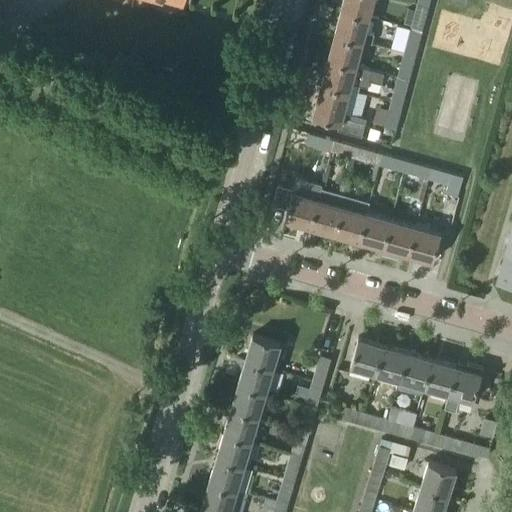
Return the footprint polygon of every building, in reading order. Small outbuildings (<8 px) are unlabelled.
[(0,0),(0,24),(10,0),(0,0)] [(342,0),(340,9),(368,17),(372,2),(379,4),(380,0),(342,0)] [(416,3),(410,28),(421,31),(428,6),(416,3)] [(340,9),(333,33),(362,41),(368,17),(340,9)] [(410,28),(403,52),(415,55),(421,31),(410,28)] [(333,33),(327,58),(355,66),(362,41),(333,33)] [(403,52),(397,77),(408,80),(415,55),(403,52)] [(327,58),(320,82),(349,90),(350,84),(367,88),(369,81),(380,84),(383,73),(355,66),(327,58)] [(397,77),(390,101),(402,104),(408,80),(397,77)] [(320,82),(312,115),(338,122),(337,129),(360,136),(365,118),(343,112),(349,90),(320,82)] [(369,99),(364,116),(376,120),(381,103),(369,99)] [(390,101),(384,126),(395,129),(402,104),(390,101)] [(309,134),(305,145),(330,152),(333,140),(309,134)] [(333,140),(330,152),(354,158),(357,147),(333,140)] [(357,147),(354,158),(379,165),(382,154),(357,147)] [(382,154),(379,165),(447,184),(452,185),(455,174),(382,154)] [(447,184),(444,194),(457,197),(463,176),(455,174),(452,185),(447,184)] [(292,191),(284,219),(309,226),(316,198),(292,191)] [(341,205),(333,233),(358,240),(365,212),(368,203),(344,196),(341,205)] [(316,198),(309,226),(333,233),(341,205),(316,198)] [(365,212),(358,240),(382,246),(390,218),(365,212)] [(390,218),(382,246),(407,253),(414,225),(390,218)] [(414,225),(407,253),(432,260),(440,232),(414,225)] [(511,239),(500,281),(511,283),(511,239)] [(252,334),(244,360),(272,369),(280,342),(252,334)] [(357,337),(349,365),(375,372),(383,344),(357,337)] [(383,344),(375,372),(399,379),(407,351),(383,344)] [(407,351),(399,379),(423,386),(431,358),(407,351)] [(320,355),(312,380),(322,384),(330,358),(320,355)] [(431,358),(423,386),(448,393),(456,365),(431,358)] [(244,360),(237,384),(265,393),(272,369),(244,360)] [(465,362),(465,364),(464,367),(456,365),(448,393),(443,409),(455,412),(459,397),(473,401),(481,372),(480,372),(482,367),(465,362)] [(312,380),(305,405),(315,408),(322,384),(312,380)] [(237,384),(230,409),(257,417),(265,393),(237,384)] [(305,405),(298,429),(308,432),(315,408),(305,405)] [(338,407),(335,416),(360,423),(363,414),(338,407)] [(230,409),(222,433),(250,441),(257,417),(230,409)] [(363,414),(360,423),(385,430),(387,421),(363,414)] [(387,421),(385,430),(409,437),(412,428),(387,421)] [(412,428),(409,437),(433,444),(436,435),(412,428)] [(298,429),(290,453),(301,456),(308,432),(298,429)] [(222,433),(215,457),(243,466),(250,441),(222,433)] [(436,435),(433,444),(458,451),(461,442),(436,435)] [(378,445),(357,511),(368,511),(389,449),(378,445)] [(290,453),(283,478),(293,481),(301,456),(290,453)] [(215,457),(207,483),(235,491),(243,466),(215,457)] [(427,461),(420,486),(447,495),(455,470),(427,461)] [(265,498),(265,500),(286,506),(293,481),(283,478),(276,501),(265,498)] [(207,483),(200,507),(216,511),(242,511),(248,495),(235,491),(207,483)] [(420,486),(412,510),(417,511),(441,511),(447,495),(420,486)] [(265,500),(261,511),(284,511),(286,506),(265,500)]
